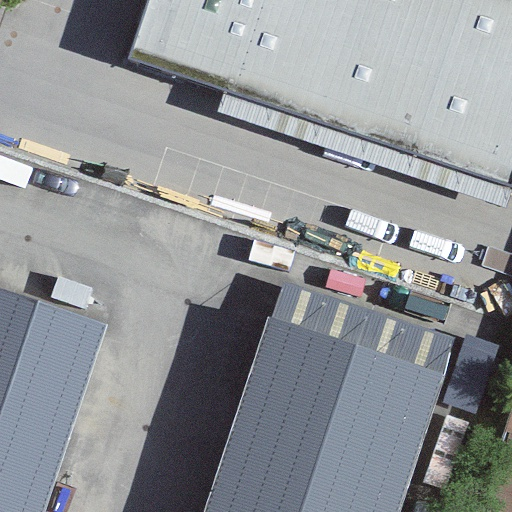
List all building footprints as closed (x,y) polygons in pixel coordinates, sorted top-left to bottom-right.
[(511,143),(511,0),(193,0),(181,36),(511,143)] [(283,317),(447,358),(454,330),(290,288),(283,317)] [(0,511),(24,511),(89,328),(0,296),(0,511)] [(390,511),(433,384),(254,325),(191,511),(390,511)] [(498,444),(475,511),(511,511),(511,373),(490,441),(498,444)]
